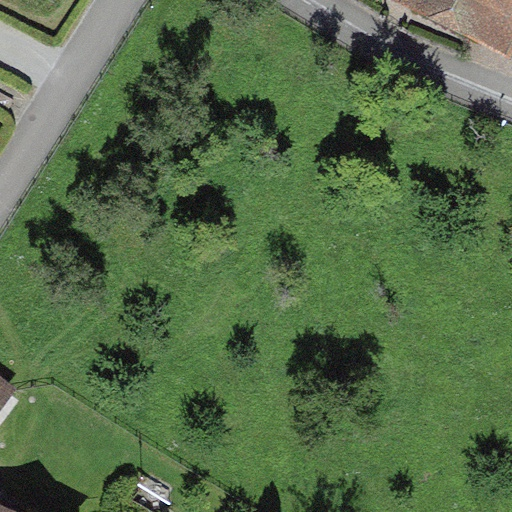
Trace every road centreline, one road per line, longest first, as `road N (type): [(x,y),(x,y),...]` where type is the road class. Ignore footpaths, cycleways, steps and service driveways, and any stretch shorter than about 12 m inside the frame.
road 1 (residential): [(130,0),(0,188)]
road 2 (residential): [(511,93),(321,0)]
